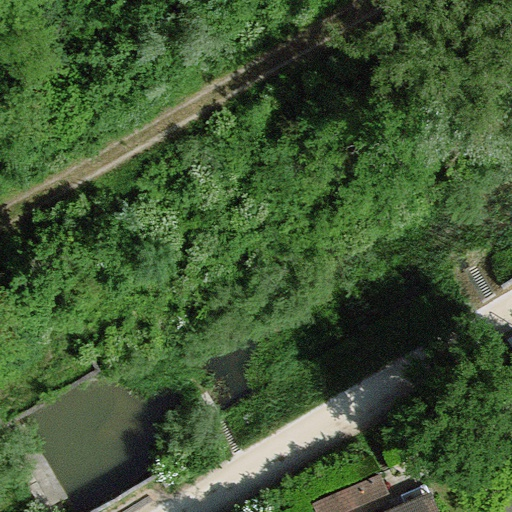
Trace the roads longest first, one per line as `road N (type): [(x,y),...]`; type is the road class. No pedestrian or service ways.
road 1 (track): [(511,80),(382,170),(0,392)]
road 2 (track): [(389,0),(340,20),(0,222)]
road 3 (track): [(195,511),(511,312)]
